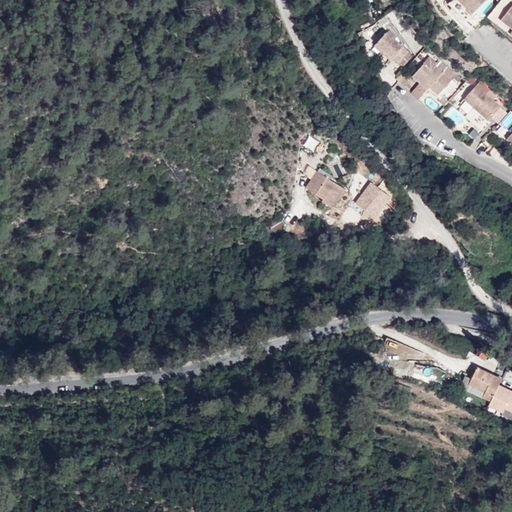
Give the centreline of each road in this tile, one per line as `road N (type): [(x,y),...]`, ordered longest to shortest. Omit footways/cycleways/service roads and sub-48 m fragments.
road 1 (unclassified): [(0,390),(150,378),(400,315),(511,331)]
road 2 (unclassified): [(511,312),(483,296),(315,76),(280,0)]
road 3 (residential): [(398,88),(454,144),(511,178)]
